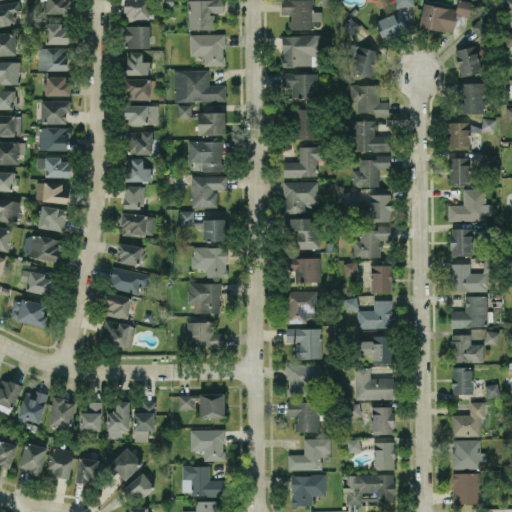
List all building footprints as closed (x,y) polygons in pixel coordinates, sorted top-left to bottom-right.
[(68,13),(68,0),(46,0),(46,13),(68,13)] [(148,0),(124,0),(125,20),(149,19),(148,0)] [(214,29),(214,12),(224,12),(223,0),(187,0),(188,29),(214,29)] [(313,0),(281,0),(281,14),(289,15),(289,28),(313,29),(313,20),(321,20),(321,11),(313,11),(313,0)] [(453,32),(456,14),(469,16),(471,1),(463,0),(457,0),(456,8),(423,3),(419,27),(453,32)] [(511,0),(503,0),(506,10),(511,8),(511,0)] [(20,10),(19,2),(0,3),(0,25),(15,24),(13,11),(20,10)] [(407,30),(400,10),(375,20),(383,40),(407,30)] [(342,25),(352,35),(360,26),(350,16),(342,25)] [(488,29),(482,18),(471,24),(477,35),(488,29)] [(45,43),(70,43),(71,24),(45,24),(45,43)] [(150,25),(125,25),(124,47),(150,47),(150,25)] [(506,46),(511,45),(511,31),(503,33),(506,46)] [(0,54),(16,55),(15,32),(0,32),(0,54)] [(224,33),(190,34),(190,55),(204,55),(204,65),(224,65),(224,33)] [(372,77),(380,51),(359,45),(352,71),(372,77)] [(460,76),(481,71),(475,45),(455,49),(460,76)] [(67,70),(67,48),(38,47),(38,69),(67,70)] [(150,60),(142,60),(142,51),(127,51),(126,74),(149,74),(150,60)] [(20,61),(0,60),(0,83),(19,84),(20,61)] [(225,84),(209,85),(208,69),(173,70),(174,101),(225,100),(225,84)] [(318,72),(282,73),(282,97),(318,96),(318,72)] [(69,95),(68,75),(44,76),(44,95),(69,95)] [(153,99),(153,78),(125,78),(125,100),(153,99)] [(483,82),(458,82),(459,113),(483,112),(483,82)] [(378,84),(349,84),(350,111),(375,110),(375,114),(388,114),(388,101),(379,101),(378,84)] [(16,90),(0,89),(0,107),(16,108),(16,90)] [(70,100),(41,100),(41,122),(66,123),(66,111),(70,112),(70,100)] [(125,124),(158,123),(158,104),(125,105),(125,124)] [(192,118),(191,104),(177,104),(177,118),(192,118)] [(315,138),(316,109),(294,108),(293,137),(315,138)] [(225,134),(225,111),(198,111),(198,134),(225,134)] [(0,134),(20,134),(21,114),(0,114),(0,134)] [(495,119),(483,117),(481,129),(493,131),(495,119)] [(374,120),(351,119),(351,149),(390,150),(390,135),(374,134),(374,120)] [(469,148),(469,122),(449,121),(448,148),(469,148)] [(70,127),(39,126),(39,149),(67,149),(67,135),(70,135),(70,127)] [(152,131),(127,131),(127,153),(152,153),(152,131)] [(0,163),(18,163),(18,140),(0,140),(0,163)] [(223,140),(188,140),(188,161),(194,161),(193,169),(222,169),(223,140)] [(298,146),(299,161),(283,161),(283,176),(317,175),(317,159),(325,159),(325,145),(298,146)] [(495,153),(483,152),(482,164),(494,165),(495,153)] [(378,168),(390,168),(390,154),(376,154),(376,158),(359,159),(359,169),(351,169),(352,186),(378,185),(378,168)] [(70,176),(70,161),(60,161),(61,156),(37,156),(36,167),(45,168),(45,176),(70,176)] [(469,183),(469,157),(449,157),(448,182),(469,183)] [(152,180),(151,167),(143,167),(143,158),(125,158),(126,181),(152,180)] [(15,171),(0,170),(0,189),(14,190),(15,171)] [(191,206),(217,206),(217,190),(227,189),(226,175),(191,176),(191,206)] [(318,181),(284,180),(283,212),(304,212),(305,202),(317,202),(318,181)] [(62,182),(36,181),(35,200),(68,202),(69,190),(62,190),(62,182)] [(123,207),(144,207),(144,185),(124,185),(123,207)] [(448,220),(482,219),(482,214),(491,214),(491,203),(485,203),(485,188),(463,188),(463,204),(448,204),(448,220)] [(391,220),(390,193),(369,193),(370,220),(391,220)] [(0,220),(18,221),(19,199),(0,198),(0,220)] [(38,226),(63,231),(67,209),(42,205),(38,226)] [(180,224),(193,224),(193,209),(179,210),(180,224)] [(153,236),(154,214),(122,213),(121,234),(153,236)] [(319,218),(285,217),(285,229),(295,229),(295,248),(318,248),(319,218)] [(224,218),(203,219),(203,240),(225,240),(224,218)] [(0,249),(8,251),(13,228),(0,225),(0,249)] [(450,254),(471,255),(472,228),(450,227),(450,254)] [(57,260),(60,238),(35,235),(32,257),(57,260)] [(141,265),(143,246),(118,243),(116,261),(141,265)] [(191,267),(206,267),(206,275),(226,276),(227,247),(192,246),(191,267)] [(320,281),(320,256),(292,257),(292,281),(320,281)] [(343,274),(357,274),(357,262),(343,262),(343,274)] [(486,272),(470,272),(470,262),(450,263),(450,290),(487,290),(486,272)] [(391,264),(370,264),(371,291),(391,290),(391,264)] [(140,284),(147,285),(149,274),(112,266),(108,286),(138,293),(140,284)] [(25,289),(50,294),(53,279),(45,277),(46,273),(29,270),(25,289)] [(220,282),(188,282),(188,302),(193,302),(193,311),(220,312),(220,282)] [(317,316),(316,290),(286,291),(287,323),(306,322),(306,316),(317,316)] [(101,313),(126,319),(131,297),(106,291),(101,313)] [(487,324),(486,295),(464,296),(465,310),(450,310),(451,326),(487,324)] [(43,315),(46,305),(15,296),(9,317),(44,327),(48,316),(43,315)] [(358,309),(356,296),(343,298),(345,311),(358,309)] [(373,309),(357,309),(357,327),(392,327),(391,299),(373,299),(373,309)] [(135,325),(104,319),(100,340),(131,346),(135,325)] [(214,321),(187,321),(186,345),(222,346),(223,332),(213,332),(214,321)] [(321,327),(286,327),(286,342),(296,342),(296,357),(321,357),(321,327)] [(498,331),(485,330),(485,343),(498,343),(498,331)] [(471,343),(470,333),(449,334),(450,361),(483,360),(483,343),(471,343)] [(392,361),(392,335),(357,335),(357,354),(371,353),(371,361),(392,361)] [(320,363),(285,363),(286,395),(307,395),(307,385),(320,385),(320,363)] [(393,377),(370,377),(370,367),(355,367),(356,398),(393,398),(393,377)] [(472,393),(472,367),(451,368),(452,394),(472,393)] [(0,408),(12,412),(20,384),(0,378),(0,408)] [(487,397),(500,394),(497,382),(484,385),(487,397)] [(17,416),(39,422),(47,395),(26,388),(17,416)] [(225,416),(224,392),(199,393),(200,417),(225,416)] [(178,394),(178,408),(196,408),(196,394),(178,394)] [(72,427),(74,402),(64,401),(64,397),(52,396),(50,425),(72,427)] [(129,400),(115,401),(116,411),(106,411),(107,436),(122,436),(122,430),(130,430),(129,400)] [(133,440),(148,440),(148,430),(154,430),(155,400),(142,400),(142,411),(134,411),(133,440)] [(296,431),(319,430),(318,400),(287,401),(287,416),(295,416),(296,431)] [(101,430),(101,401),(89,401),(88,412),(79,411),(79,429),(101,430)] [(480,435),(479,417),(484,416),(484,401),(469,401),(469,413),(451,414),(452,435),(480,435)] [(360,415),(359,402),(347,403),(348,415),(360,415)] [(372,433),(393,433),(393,405),(371,406),(372,433)] [(224,459),(224,428),(190,428),(190,449),(203,449),(204,460),(224,459)] [(330,437),(304,437),(304,453),(287,454),(287,469),(322,469),(322,460),(330,460),(330,437)] [(350,452),(361,450),(359,437),(347,439),(350,452)] [(0,464),(10,467),(16,444),(0,439),(0,464)] [(480,439),(452,439),(453,468),(480,468),(480,439)] [(393,441),(373,441),(374,469),(394,468),(393,441)] [(29,473),(41,475),(46,446),(24,442),(20,466),(29,468),(29,473)] [(125,480),(142,463),(127,446),(109,463),(125,480)] [(73,449),(51,447),(48,475),(70,477),(73,449)] [(98,459),(79,456),(75,481),(94,483),(98,459)] [(182,491),(190,491),(190,495),(225,495),(224,479),(208,479),(208,464),(181,465),(182,491)] [(132,501),(153,486),(143,472),(122,487),(132,501)] [(479,472),(452,472),(453,503),(479,502),(479,472)] [(394,473),(344,473),(344,494),(346,494),(346,502),(394,502),(394,473)] [(291,475),(291,505),(312,504),(312,496),(326,495),(326,474),(291,475)] [(181,511),(216,511),(216,500),(196,500),(196,509),(182,510),(181,511)]
